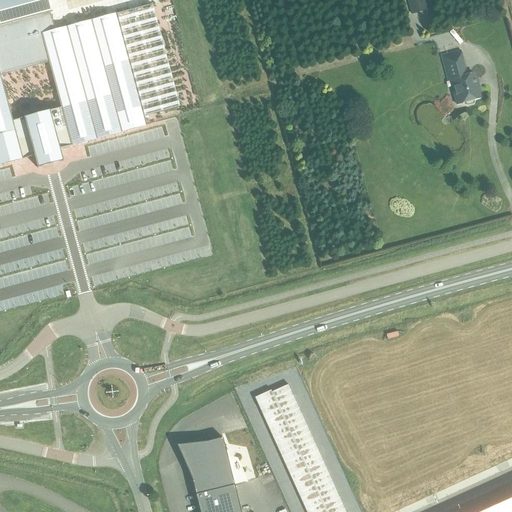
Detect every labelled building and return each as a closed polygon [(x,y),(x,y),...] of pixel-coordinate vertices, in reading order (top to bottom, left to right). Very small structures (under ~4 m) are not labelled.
[(0,0),(0,165),(2,165),(23,159),(28,158),(35,156),(36,161),(36,163),(42,161),(44,160),(44,161),(45,162),(45,163),(47,164),(48,165),(50,165),(51,164),(53,163),(54,162),(55,161),(54,161),(55,160),(55,159),(55,158),(59,156),(62,155),(61,149),(68,148),(72,146),(72,147),(72,146),(94,140),(118,134),(144,127),(147,126),(146,124),(144,117),(130,61),(122,35),(117,14),(116,14),(85,22),(55,30),(53,24),(50,13),(53,12),(49,0),(0,0)] [(428,10),(425,0),(408,0),(412,15),(428,10)] [(474,100),(482,98),(479,86),(477,86),(474,73),(467,75),(461,51),(441,56),(448,81),(452,80),(454,86),(453,88),(455,94),(457,95),(462,94),(465,103),(466,105),(468,106),(474,104),(475,102),(474,100)] [(511,321),(497,329),(511,359),(511,321)] [(461,329),(408,349),(436,411),(487,388),(461,329)] [(333,378),(323,383),(331,400),(327,402),(368,492),(434,462),(393,372),(388,374),(380,357),(333,378)] [(289,385),(272,392),(274,396),(275,398),(291,391),(289,385)] [(271,390),(255,398),(256,400),(257,404),(274,396),(272,392),(271,390)] [(291,391),(275,398),(277,402),(277,404),(294,397),(291,391)] [(274,396),(257,404),(260,410),(277,402),(275,398),(274,396)] [(294,397),(277,404),(279,408),(280,410),(297,402),(294,397)] [(511,442),(492,398),(441,421),(465,474),(511,452),(511,442)] [(277,402),(260,410),(263,416),(279,408),(277,404),(277,402)] [(297,402),(280,410),(282,414),(283,416),(299,408),(297,402)] [(279,408),(263,416),(266,422),(282,414),(280,410),(279,408)] [(299,408),(283,416),(285,420),(286,422),(302,414),(299,408)] [(282,414),(266,422),(268,427),(285,420),(283,416),(282,414)] [(302,414),(286,422),(287,426),(288,428),(305,420),(302,414)] [(285,420),(268,427),(271,433),(287,426),(286,422),(285,420)] [(305,420),(288,428),(290,432),(291,434),(307,426),(305,420)] [(287,426),(271,433),(274,439),(290,432),(288,428),(287,426)] [(307,426),(291,434),(293,438),(294,440),(310,432),(307,426)] [(290,432),(274,439),(276,445),(293,438),(291,434),(290,432)] [(310,432),(294,440),(295,444),(296,446),(313,438),(310,432)] [(188,460),(184,462),(186,467),(189,466),(200,511),(241,511),(223,438),(184,448),(188,460)] [(293,438),(276,445),(279,451),(295,444),(294,440),(293,438)] [(313,438),(296,446),(298,450),(299,451),(315,444),(313,438)] [(295,444),(279,451),(282,457),(298,450),(296,446),(295,444)] [(315,444),(299,451),(301,456),(302,457),(318,450),(315,444)] [(298,450),(282,457),(284,463),(301,456),(299,451),(298,450)] [(318,450),(302,457),(304,461),(304,463),(321,456),(318,450)] [(301,456),(284,463),(287,469),(304,461),(302,457),(301,456)] [(321,456),(304,463),(306,467),(307,469),(324,462),(321,456)] [(304,461),(287,469),(290,475),(306,467),(304,463),(304,461)] [(324,462),(307,469),(309,473),(310,475),(326,468),(324,462)] [(306,467),(290,475),(293,481),(309,473),(307,469),(306,467)] [(326,468),(310,475),(312,479),(313,481),(329,474),(326,468)] [(309,473),(293,481),(295,487),(312,479),(310,475),(309,473)] [(329,474),(313,481),(314,485),(315,487),(332,480),(329,474)] [(312,479),(295,487),(298,493),(314,485),(313,481),(312,479)] [(332,480),(315,487),(317,491),(318,493),(334,486),(332,480)] [(314,485),(298,493),(301,499),(317,491),(315,487),(314,485)] [(334,486),(318,493),(320,497),(321,499),(337,492),(334,486)] [(317,491),(301,499),(303,505),(320,497),(318,493),(317,491)] [(337,492),(321,499),(322,503),(323,505),(340,497),(337,492)] [(320,497),(303,505),(306,510),(322,503),(321,499),(320,497)] [(340,497),(323,505),(325,509),(326,511),(342,503),(340,497)] [(511,511),(511,498),(506,501),(482,511),(511,511)] [(322,503),(306,510),(306,511),(318,511),(325,509),(323,505),(322,503)] [(342,503),(326,511),(339,511),(345,509),(342,503)]
